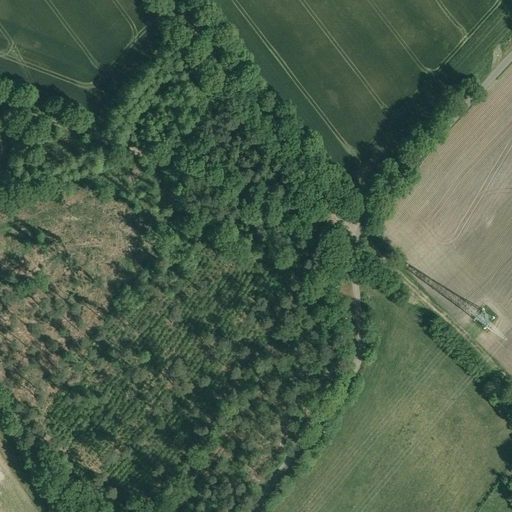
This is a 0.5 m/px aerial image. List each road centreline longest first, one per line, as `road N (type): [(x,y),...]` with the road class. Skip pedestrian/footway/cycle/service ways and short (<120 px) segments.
road 1 (track): [(170,0),(328,208),(359,231),(0,100)]
road 2 (unclassified): [(511,59),(371,205),(354,259),(357,364),(248,511)]
